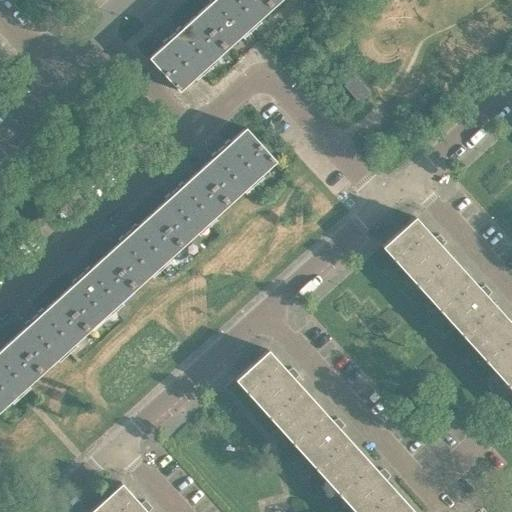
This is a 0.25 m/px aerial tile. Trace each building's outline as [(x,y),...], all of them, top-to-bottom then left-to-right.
[(248,28),(272,6),(266,0),(212,0),(210,3),(209,1),(195,14),(225,48),(239,35),(237,32),(245,25),(248,28)] [(208,58),(211,61),(225,48),(195,14),(180,27),(181,29),(177,33),(174,30),(171,26),(162,34),(166,38),(167,39),(147,57),(178,91),(203,68),(200,66),(208,58)] [(358,102),(369,92),(354,75),(343,85),(358,102)] [(214,151),(216,152),(197,169),(227,203),(251,181),(249,179),(257,171),(259,174),(275,160),(244,127),(229,140),(230,142),(226,146),(223,143),(219,139),(211,147),(215,151),(214,151)] [(165,198),(150,211),(181,245),(195,232),(193,229),(201,222),(203,225),(227,203),(197,169),(178,187),(177,185),(176,185),(173,181),(165,189),(168,193),(170,196),(166,200),(165,198)] [(121,235),(123,236),(104,254),(134,287),(158,265),(156,263),(164,255),(166,258),(181,245),(150,211),(136,224),(137,226),(133,230),(130,227),(127,223),(118,231),(122,235),(121,235)] [(381,245),(427,296),(460,267),(441,245),(444,241),(438,235),(433,237),(413,215),(381,245)] [(110,309),(134,287),(104,254),(85,271),(83,269),(83,270),(80,266),(71,273),(75,277),(77,280),(73,284),(72,283),(57,296),(88,329),(102,316),(100,314),(108,306),(110,309)] [(479,288),(460,267),(427,296),(472,347),(505,317),(486,296),(489,292),(483,285),(479,288)] [(71,340),(73,342),(88,329),(57,296),(43,309),(44,310),(39,314),(37,311),(37,312),(33,308),(25,315),(28,319),(30,321),(11,338),(41,371),(65,349),(63,347),(71,340)] [(156,345),(170,332),(154,314),(140,328),(156,345)] [(472,347),(511,390),(511,324),(505,317),(472,347)] [(17,393),(41,371),(11,338),(0,347),(0,408),(9,400),(7,398),(15,390),(17,393)] [(280,429),(311,401),(313,399),(294,378),(297,374),(291,367),(286,370),(266,348),(234,378),(280,429)] [(332,421),(313,399),(311,401),(280,429),(325,480),(358,450),(339,429),(342,425),(336,418),(332,421)] [(378,471),(376,469),(358,450),(325,480),(354,511),(390,511),(404,500),(385,479),(388,475),(382,468),(378,471)] [(87,511),(147,511),(150,507),(144,500),(140,503),(120,481),(87,511)] [(511,511),(511,494),(495,510),(494,509),(493,510),(494,511),(511,511)] [(390,511),(414,511),(404,500),(390,511)]
